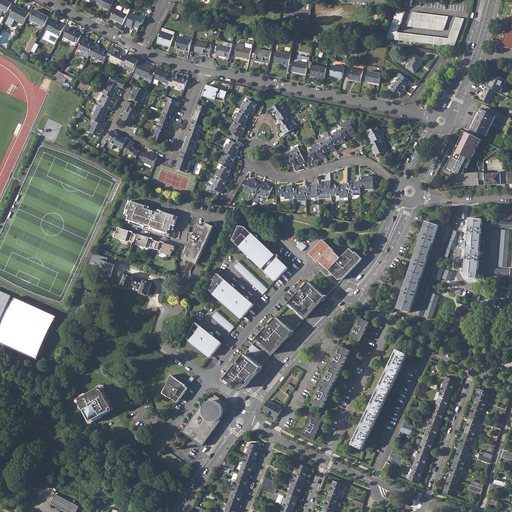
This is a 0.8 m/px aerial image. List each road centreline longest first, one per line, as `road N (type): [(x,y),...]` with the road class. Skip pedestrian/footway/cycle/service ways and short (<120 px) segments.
road 1 (residential): [(407,111),(204,71)]
road 2 (residential): [(209,378),(169,351),(160,335),(166,308),(177,312),(185,290),(182,243)]
road 3 (residential): [(111,125),(173,157),(204,71)]
road 4 (residential): [(399,187),(362,162),(295,178),(274,176),(260,162)]
road 5 (residential): [(324,459),(390,322)]
road 6 (residential): [(209,378),(307,265)]
road 7 (residential): [(426,501),(472,371)]
road 8 (residential): [(464,198),(460,280),(511,301)]
